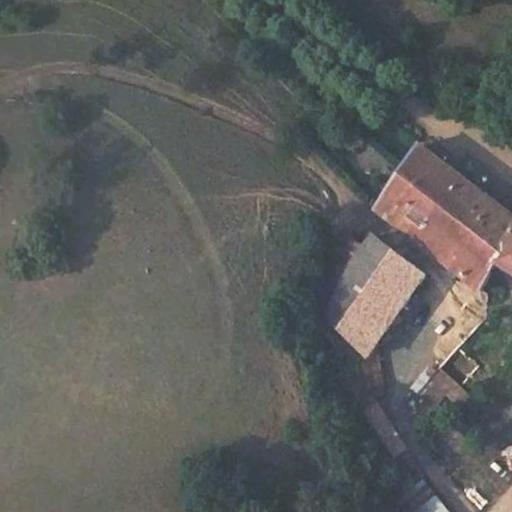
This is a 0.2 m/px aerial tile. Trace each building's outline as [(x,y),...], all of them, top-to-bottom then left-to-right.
[(511,207),(428,145),(378,211),(488,297),(508,268),(511,271),(511,207)] [(342,302),(332,324),(374,363),(437,281),(384,239),(368,256),(362,262),(342,302)] [(347,240),(320,288),(342,302),(362,262),(368,256),(347,240)] [(491,403),(472,386),(443,420),(461,438),(491,403)] [(420,477),(373,402),(349,417),(396,493),(420,477)] [(424,508),(426,511),(451,511),(439,496),(424,508)]
